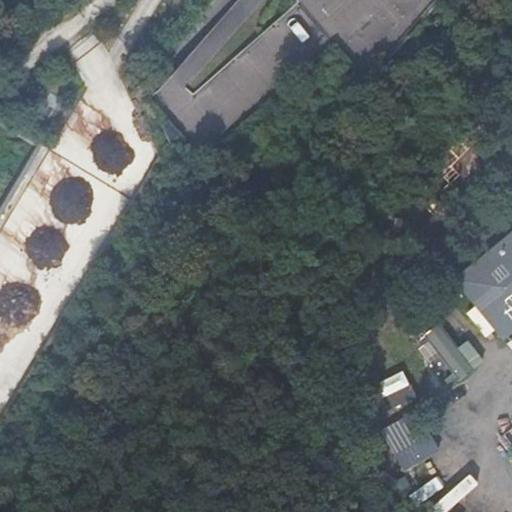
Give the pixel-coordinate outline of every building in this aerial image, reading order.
[(181,135),(201,157),(256,110),(333,42),(365,78),(433,0),(296,0),(298,2),(297,4),(299,6),(275,27),(273,24),(271,26),(273,29),(237,60),(235,58),(233,60),(231,61),(233,64),(197,96),(195,93),(192,95),(184,88),(185,88),(171,77),(160,90),(143,104),(161,125),(168,120),(181,135)] [(511,85),(506,73),(484,83),(498,110),(511,103),(511,85)] [(511,329),(511,234),(465,273),(511,329)] [(464,313),(483,335),(491,328),(472,307),(464,313)] [(473,369),(440,326),(426,337),(459,380),(473,369)] [(396,466),(435,453),(428,431),(406,438),(400,421),(382,426),(396,466)]
